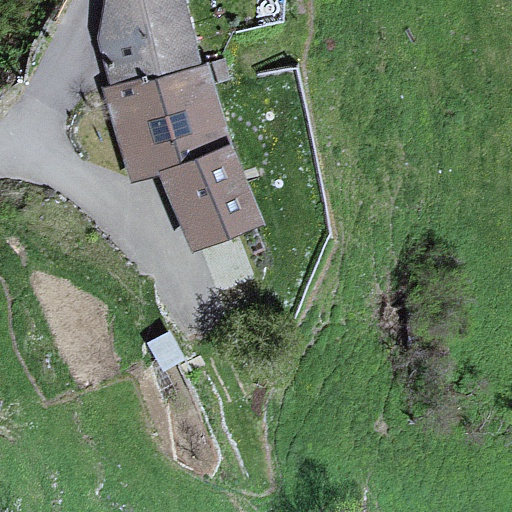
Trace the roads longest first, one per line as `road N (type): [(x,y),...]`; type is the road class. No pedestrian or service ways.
road 1 (track): [(157,266),(48,157),(0,151)]
road 2 (track): [(85,0),(30,153)]
